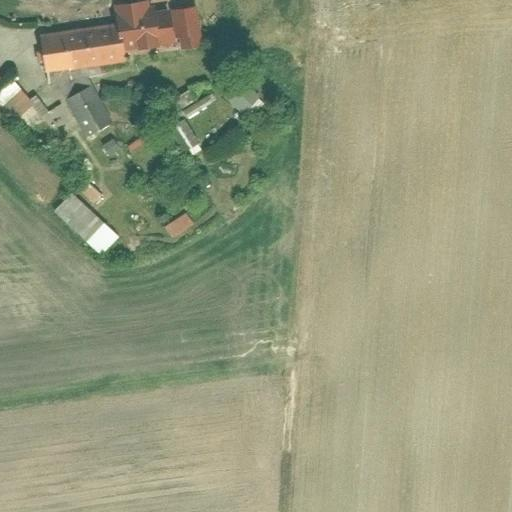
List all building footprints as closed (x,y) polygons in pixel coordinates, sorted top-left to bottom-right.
[(176,43),(171,5),(151,7),(150,0),(140,0),(117,3),(119,20),(123,49),(176,43)] [(41,30),(45,68),(124,58),(123,49),(119,20),(41,30)] [(183,48),(200,46),(197,21),(180,23),(183,48)] [(13,78),(0,89),(0,98),(5,103),(22,88),(13,78)] [(226,96),(246,114),(262,96),(242,78),(226,96)] [(87,134),(113,120),(94,84),(68,98),(87,134)] [(18,112),(33,99),(22,88),(5,103),(14,115),(18,112)] [(50,110),(37,95),(33,99),(18,112),(31,127),(50,110)] [(102,254),(120,235),(74,192),(56,210),(102,254)] [(166,225),(174,237),(194,224),(186,212),(166,225)]
